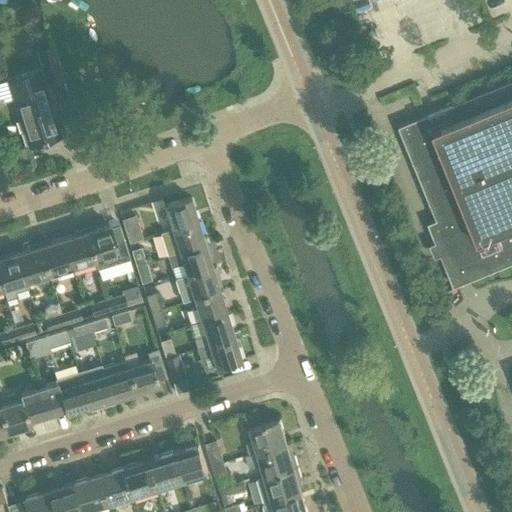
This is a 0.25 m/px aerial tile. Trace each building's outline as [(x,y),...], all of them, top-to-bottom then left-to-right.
[(52,45),(39,49),(49,83),(63,79),(52,45)] [(59,135),(43,83),(38,67),(6,77),(27,145),(59,135)] [(511,79),(398,126),(436,220),(428,223),(454,288),(511,264),(511,79)] [(190,197),(164,205),(171,229),(198,220),(190,197)] [(129,242),(143,237),(136,214),(122,219),(129,242)] [(168,256),(205,243),(198,220),(171,229),(160,232),(168,256)] [(108,222),(85,230),(94,258),(97,268),(129,258),(130,258),(119,223),(118,223),(109,226),(108,222)] [(71,266),(94,258),(85,230),(62,237),(71,266)] [(62,237),(39,244),(48,273),(50,278),(60,275),(58,270),(71,266),(62,237)] [(186,275),(212,266),(205,243),(168,256),(171,267),(182,263),(185,274),(186,275)] [(26,280),(48,273),(39,244),(16,251),(26,280)] [(137,266),(146,262),(141,246),(131,249),(137,266)] [(25,280),(26,280),(16,251),(0,256),(0,279),(2,287),(3,287),(7,299),(17,296),(15,291),(27,287),(25,280)] [(142,282),(151,279),(146,262),(137,266),(142,282)] [(185,274),(175,278),(182,301),(193,298),(220,289),(216,278),(219,277),(216,266),(213,267),(212,266),(186,275),(185,274)] [(200,321),(227,312),(220,289),(193,298),(200,321)] [(151,311),(161,308),(155,292),(146,295),(151,311)] [(110,309),(126,304),(123,294),(107,299),(110,309)] [(93,314),(110,309),(107,299),(90,304),(93,314)] [(64,323),(81,318),(78,308),(61,313),(64,323)] [(156,327),(166,324),(161,308),(151,311),(156,327)] [(128,309),(111,314),(114,325),(131,319),(128,309)] [(207,343),(234,335),(227,312),(200,321),(205,334),(193,338),(196,348),(208,344),(207,343)] [(48,328),(64,323),(61,313),(45,318),(48,328)] [(105,316),(88,321),(91,332),(108,326),(105,316)] [(88,321),(72,326),(75,337),(91,332),(88,321)] [(18,338),(34,332),(31,322),(15,327),(18,338)] [(0,337),(2,343),(18,338),(15,327),(0,332),(0,337)] [(207,343),(208,344),(215,367),(241,358),(234,335),(207,343)] [(42,336),(24,342),(29,357),(47,351),(46,347),(42,336)] [(165,356),(175,354),(169,337),(160,340),(165,356)] [(135,351),(123,354),(125,359),(135,393),(159,385),(157,380),(167,377),(158,348),(147,352),(149,359),(139,362),(135,351)] [(175,354),(165,356),(173,380),(184,376),(177,354),(175,354)] [(125,359),(102,366),(112,400),(135,393),(125,359)] [(101,363),(78,370),(89,407),(112,400),(102,366),(101,363)] [(55,381),(44,384),(53,413),(65,409),(67,414),(89,407),(78,370),(54,378),(55,381)] [(0,404),(0,409),(7,432),(31,425),(29,420),(40,416),(53,413),(44,384),(31,388),(19,392),(21,398),(0,404)] [(249,455),(287,444),(280,419),(260,424),(257,411),(246,414),(250,427),(254,441),(246,444),(249,454),(249,455)] [(211,466),(223,462),(216,440),(204,444),(211,466)] [(173,451),(182,480),(206,473),(197,443),(173,451)] [(264,478),(298,468),(295,458),(293,456),(291,456),(287,444),(249,455),(249,454),(246,455),(250,468),(261,465),(264,476),(264,478)] [(157,488),(182,480),(173,451),(148,459),(157,488)] [(148,459),(124,466),(133,496),(157,488),(148,459)] [(215,479),(227,475),(223,462),(211,466),(215,479)] [(108,503),(133,496),(124,466),(99,474),(108,503)] [(264,476),(257,479),(264,504),(271,501),(272,503),(301,494),(298,481),(300,481),(301,479),(298,468),(264,478),(264,476)] [(84,511),(108,503),(99,474),(74,481),(84,511)] [(84,511),(74,481),(50,489),(56,511),(84,511)] [(28,511),(56,511),(50,489),(24,497),(28,511)] [(306,511),(301,494),(272,503),(271,501),(264,504),(262,504),(264,511),(306,511)] [(9,511),(21,511),(19,502),(7,505),(9,511)] [(226,511),(240,511),(242,511),(239,503),(225,508),(226,511)]
